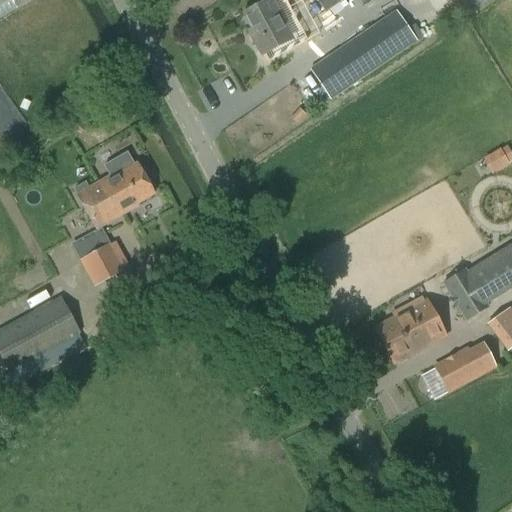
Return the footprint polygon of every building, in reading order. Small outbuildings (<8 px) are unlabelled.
[(288,26),(274,0),(265,0),(242,12),(256,38),(252,40),(260,56),(290,40),(284,28),(288,26)] [(315,0),(324,13),(340,2),(343,0),(315,0)] [(414,42),(393,11),(368,29),(365,24),(349,34),(353,39),(309,69),(330,100),(414,42)] [(0,137),(24,122),(0,85),(0,137)] [(73,191),(93,228),(152,195),(136,165),(132,167),(125,155),(103,167),(110,180),(89,192),(84,184),(73,191)] [(95,235),(94,233),(70,247),(79,264),(93,290),(129,270),(115,244),(110,247),(101,231),(95,235)] [(465,272),(442,285),(465,323),(488,309),(485,305),(511,288),(511,245),(466,274),(465,272)] [(78,334),(59,299),(0,330),(0,358),(8,372),(24,363),(26,371),(44,362),(41,354),(78,334)] [(445,339),(424,300),(374,327),(394,365),(445,339)] [(511,348),(511,310),(511,312),(508,309),(485,325),(506,353),(511,348)] [(493,365),(481,345),(469,352),(467,348),(433,368),(447,392),(493,365)]
